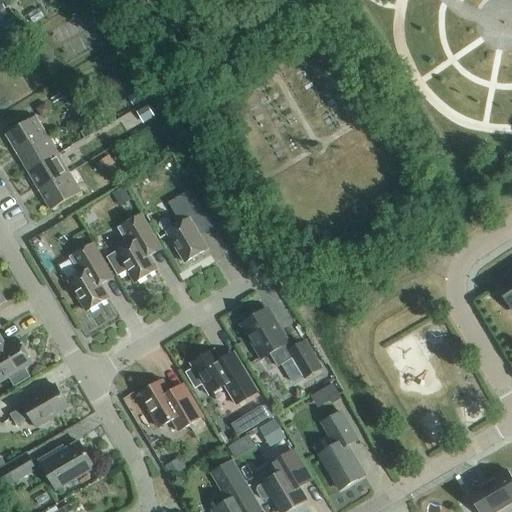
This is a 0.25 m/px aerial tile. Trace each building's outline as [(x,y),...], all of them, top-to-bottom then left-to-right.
[(155,32),(167,27),(159,14),(148,19),(155,32)] [(1,27),(6,35),(16,29),(12,21),(1,27)] [(195,38),(184,45),(192,59),(203,52),(195,38)] [(45,103),(35,110),(42,120),(51,113),(45,103)] [(17,155),(47,137),(35,118),(6,136),(17,155)] [(84,141),(95,134),(90,127),(80,133),(84,141)] [(28,174),(58,156),(47,137),(17,155),(28,174)] [(39,193),(69,175),(58,156),(28,174),(39,193)] [(69,175),(39,193),(51,212),(81,194),(69,175)] [(117,205),(129,199),(123,188),(112,195),(117,205)] [(185,264),(207,251),(199,237),(213,229),(191,191),(168,205),(180,225),(166,233),(185,264)] [(116,254),(108,259),(120,278),(128,273),(135,285),(157,271),(149,257),(161,250),(141,217),(118,230),(128,247),(116,254)] [(86,313),(109,300),(101,286),(113,279),(93,245),(69,259),(79,276),(68,282),(86,313)] [(511,273),(495,285),(511,310),(511,273)] [(277,329),(266,311),(242,325),(250,338),(248,339),(261,361),(270,355),(277,368),(292,359),(305,380),(322,370),(306,342),(289,352),(285,347),(289,344),(279,328),(277,329)] [(7,348),(0,336),(0,384),(9,379),(14,388),(31,378),(25,369),(32,365),(18,341),(7,348)] [(221,364),(214,351),(190,365),(193,369),(185,373),(195,390),(202,385),(209,396),(225,387),(236,407),(258,394),(235,356),(221,364)] [(173,399),(163,383),(163,382),(133,400),(134,401),(140,397),(159,429),(182,415),(189,427),(203,419),(187,391),(173,399)] [(333,383),(314,394),(320,405),(339,395),(333,383)] [(67,408),(55,387),(37,397),(36,395),(21,404),(24,408),(10,416),(16,427),(30,418),(36,429),(56,417),(54,415),(67,408)] [(246,415),(252,426),(275,414),(268,403),(246,415)] [(340,491),(364,477),(346,448),(357,442),(340,414),(322,425),(335,447),(319,456),(340,491)] [(274,421),(258,430),(269,449),(285,439),(274,421)] [(94,469),(79,443),(57,456),(55,453),(39,462),(56,491),(94,469)] [(278,476),(257,488),(256,493),(261,501),(266,502),(272,498),(280,511),(288,511),(305,502),(296,488),(309,480),(293,453),(271,466),(278,476)] [(35,471),(26,456),(0,470),(0,485),(12,479),(14,483),(35,471)] [(181,458),(165,467),(172,478),(187,469),(181,458)] [(211,511),(262,511),(233,460),(209,474),(226,503),(212,511),(211,511)] [(511,484),(505,473),(467,496),(476,511),(494,511),(511,501),(511,484)]
